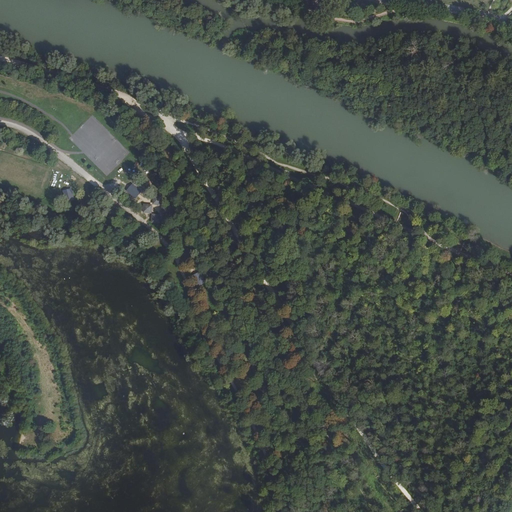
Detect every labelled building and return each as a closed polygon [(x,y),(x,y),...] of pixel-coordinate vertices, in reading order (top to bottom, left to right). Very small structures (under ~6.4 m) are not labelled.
[(309,0),(308,4),(325,11),(329,2),(323,0),(321,0),(321,2),(316,0),(309,0)] [(142,192),(133,184),(126,191),(136,199),(142,192)] [(65,202),(74,200),(72,189),(63,191),(65,202)] [(146,203),(143,203),(143,205),(144,205),(153,205),(154,205),(154,204),(160,204),(160,205),(163,205),(162,211),(160,211),(160,212),(154,212),(154,211),(153,211),(144,211),(143,211),(143,214),(146,214),(146,212),(151,212),(151,214),(153,214),(153,220),(151,220),(151,222),(154,222),(154,221),(160,221),(160,222),(163,222),(163,220),(161,220),(161,214),(163,214),(163,211),(168,211),(168,214),(171,214),(171,211),(170,211),(170,205),(171,205),(171,203),(169,203),(169,205),(163,205),(163,203),(161,203),(162,197),(163,197),(163,194),(160,194),(160,195),(154,195),(154,194),(152,194),(152,197),(153,197),(153,203),(151,203),(151,204),(146,204),(146,203)] [(191,273),(196,282),(203,278),(198,269),(191,273)]
